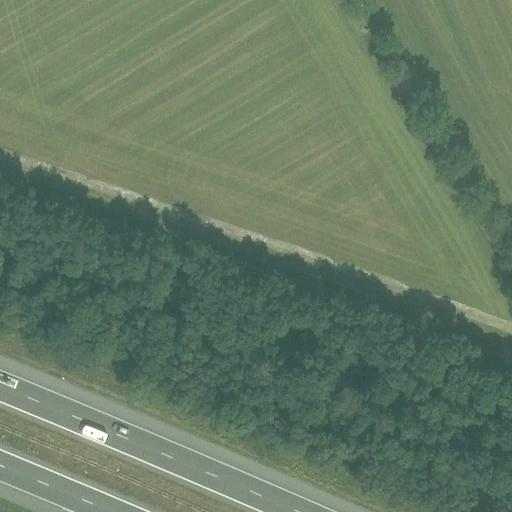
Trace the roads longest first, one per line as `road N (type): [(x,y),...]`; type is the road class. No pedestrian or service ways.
road 1 (track): [(511,329),(0,154)]
road 2 (motorway): [(297,511),(0,386)]
